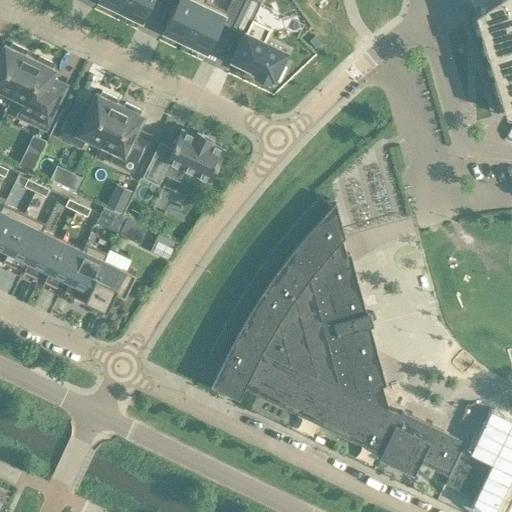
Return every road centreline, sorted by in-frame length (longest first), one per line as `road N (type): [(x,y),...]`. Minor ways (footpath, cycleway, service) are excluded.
road 1 (residential): [(120,371),(405,511)]
road 2 (residential): [(0,3),(280,143)]
road 3 (residential): [(120,371),(195,253),(280,143)]
road 4 (residential): [(96,419),(287,511)]
road 5 (residential): [(280,143),(423,21)]
road 6 (residential): [(423,21),(464,144),(511,149)]
road 7 (residential): [(120,371),(0,312)]
